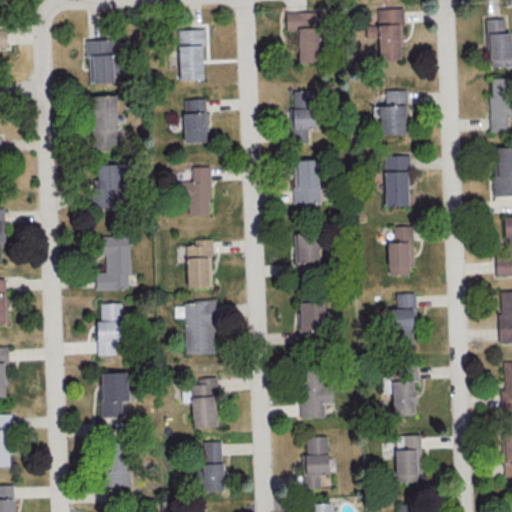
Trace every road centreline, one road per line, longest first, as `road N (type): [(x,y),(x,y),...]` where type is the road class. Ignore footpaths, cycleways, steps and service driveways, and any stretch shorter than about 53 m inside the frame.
road 1 (residential): [(264,511),(244,0)]
road 2 (residential): [(464,511),(449,0)]
road 3 (residential): [(60,511),(43,34),(52,7)]
